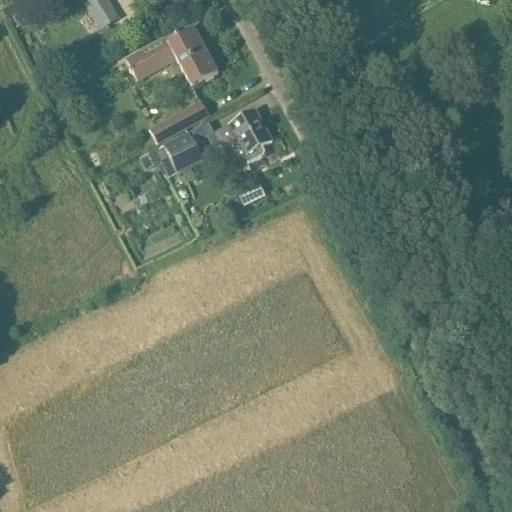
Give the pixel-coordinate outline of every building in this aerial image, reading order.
[(25,5),(22,0),(8,0),(13,11),(17,10),(25,5)] [(97,0),(86,8),(102,33),(119,22),(104,0),(97,0)] [(21,19),(17,10),(13,11),(3,17),(7,25),(21,19)] [(339,20),(336,22),(356,57),(362,54),(375,46),(354,11),(339,20)] [(178,62),(194,90),(220,76),(195,31),(182,38),(179,33),(127,62),(139,84),(178,62)] [(212,120),(204,105),(153,133),(161,148),(212,120)] [(214,138),(206,142),(208,146),(213,154),(221,150),(226,158),(234,172),(235,174),(238,174),(242,174),(265,161),(266,157),(264,154),(262,150),(272,145),(255,114),(214,137),(214,138)] [(189,138),(155,155),(161,168),(168,182),(202,165),(197,154),(189,138)] [(155,155),(139,163),(145,175),(161,168),(155,155)]
